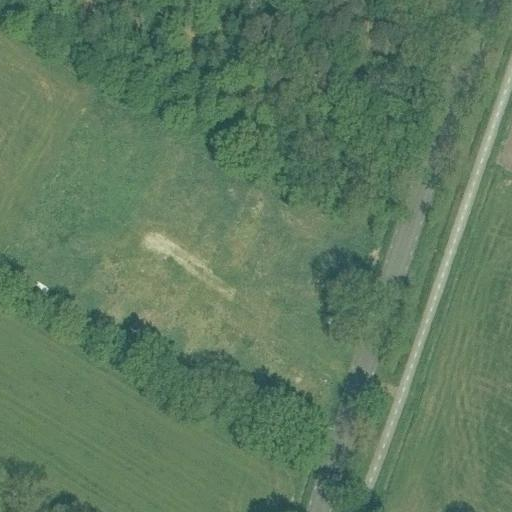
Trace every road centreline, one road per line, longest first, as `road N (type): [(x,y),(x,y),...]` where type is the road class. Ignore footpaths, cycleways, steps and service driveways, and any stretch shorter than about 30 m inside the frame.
road 1 (secondary): [(317,511),(487,0)]
road 2 (unknown): [(363,369),(248,309),(145,239)]
